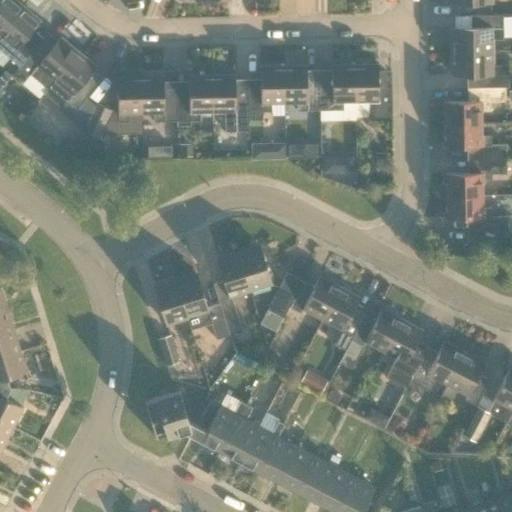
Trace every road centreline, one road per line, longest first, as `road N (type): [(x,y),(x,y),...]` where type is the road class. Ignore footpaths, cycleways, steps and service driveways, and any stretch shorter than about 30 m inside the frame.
road 1 (residential): [(407,26),(130,30),(98,19),(77,0)]
road 2 (residential): [(89,266),(210,203),(241,196),(276,203),(382,261)]
road 3 (residential): [(382,261),(405,189),(407,26)]
road 4 (residential): [(85,438),(110,354),(105,307),(89,266)]
road 5 (residential): [(221,511),(85,438)]
road 6 (residential): [(382,261),(511,325)]
road 7 (residential): [(89,266),(0,176)]
